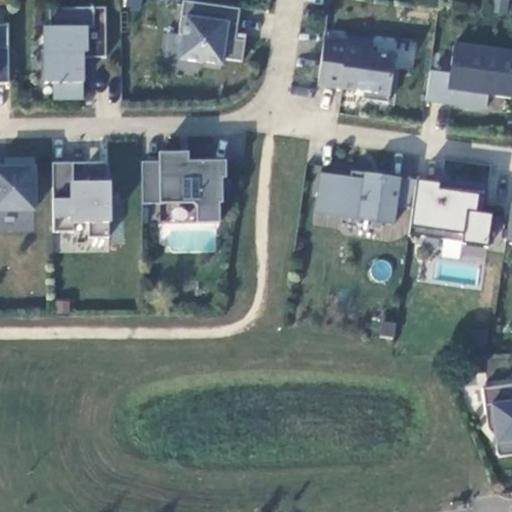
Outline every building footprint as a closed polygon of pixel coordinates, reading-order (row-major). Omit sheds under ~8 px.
[(240,7),(195,0),(182,0),(178,32),(183,33),(180,56),(222,62),(223,56),(242,59),(246,32),(236,31),(240,7)] [(75,68),(82,61),(82,55),(106,55),(105,5),(54,6),(54,40),(44,41),(45,80),(54,80),(54,98),(82,98),(81,80),(82,80),(82,75),(75,68)] [(0,81),(9,81),(8,21),(0,21),(0,81)] [(362,97),(388,100),(395,53),(372,50),(373,43),(324,36),(317,83),(363,89),(362,97)] [(511,90),(511,49),(453,41),(449,72),(429,69),(425,98),(486,106),(488,93),(511,96),(511,90)] [(226,158),(189,159),(189,150),(159,150),(159,159),(141,159),(142,202),(193,201),(196,204),(197,221),(220,221),(219,201),(222,200),(222,176),(226,176),(226,158)] [(5,161),(5,166),(0,166),(0,208),(35,208),(34,155),(5,156),(5,161)] [(73,160),(52,160),(53,230),(74,230),(74,221),(88,221),(88,235),(109,235),(108,175),(88,175),(88,179),(73,179),(73,160)] [(397,203),(412,205),(416,177),(352,168),(351,174),(321,170),(319,188),(324,189),(321,208),(359,213),(359,217),(395,222),(397,203)] [(416,177),(412,205),(409,225),(408,233),(409,234),(410,231),(411,225),(422,227),(421,233),(444,237),(445,230),(462,232),(461,239),(461,241),(488,244),(492,211),(483,210),(487,187),(460,183),(459,189),(439,186),(439,180),(416,177)] [(321,208),(320,211),(359,217),(359,213),(321,208)] [(411,225),(410,231),(421,233),(422,227),(411,225)] [(444,237),(461,239),(462,232),(445,230),(444,237)] [(382,281),(392,268),(379,257),(369,270),(382,281)] [(495,451),(498,454),(511,452),(511,381),(481,386),(486,426),(493,436),(495,451)]
